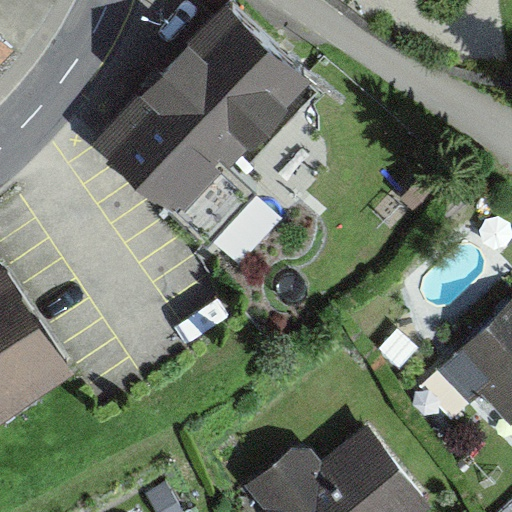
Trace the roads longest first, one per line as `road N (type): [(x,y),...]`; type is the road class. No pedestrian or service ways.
road 1 (unclassified): [(511,136),(291,0)]
road 2 (tertiary): [(110,0),(56,92),(0,151)]
